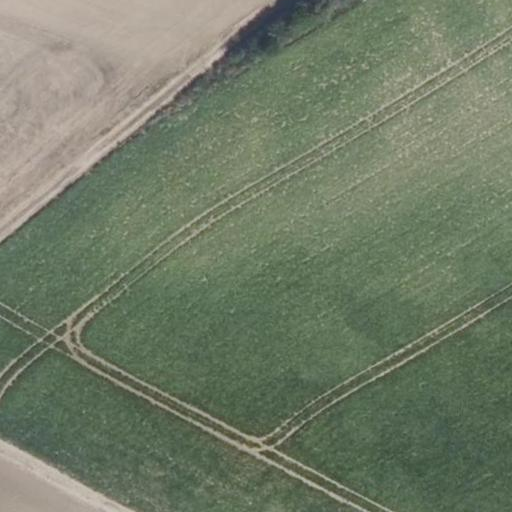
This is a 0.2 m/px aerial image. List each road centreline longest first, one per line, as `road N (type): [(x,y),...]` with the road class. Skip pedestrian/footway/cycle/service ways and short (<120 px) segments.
road 1 (track): [(0,233),(294,0)]
road 2 (track): [(118,511),(0,447)]
